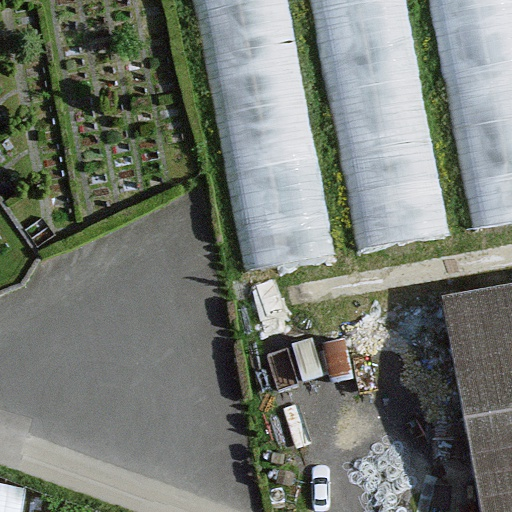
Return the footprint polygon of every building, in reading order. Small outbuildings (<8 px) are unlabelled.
[(283,0),(186,0),(238,283),(333,266),(283,0)] [(399,0),(302,0),(351,264),(445,247),(399,0)] [(511,0),(421,0),(466,243),(511,234),(511,0)] [(511,511),(511,282),(441,294),(477,511),(511,511)] [(0,511),(24,511),(27,499),(0,494),(0,511)]
